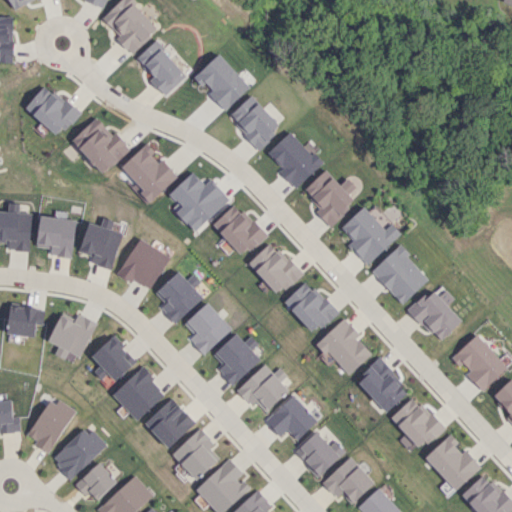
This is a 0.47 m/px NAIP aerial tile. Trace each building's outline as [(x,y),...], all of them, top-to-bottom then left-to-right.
[(9,0),(14,9),(33,0),(9,0)] [(84,0),(103,8),(106,0),(84,0)] [(133,52),(158,27),(132,0),(120,0),(101,18),(133,52)] [(0,60),(13,61),(13,42),(12,42),(13,16),(0,15),(0,60)] [(136,56),(153,77),(150,79),(163,95),(186,76),(156,40),(136,56)] [(193,77),(201,85),(202,84),(225,109),(249,86),(219,53),(193,77)] [(24,106),(56,136),(78,113),(45,83),(24,106)] [(281,126),(251,94),(228,116),(258,148),(281,126)] [(71,140),(102,173),(127,148),(96,116),(71,140)] [(265,153),(296,186),(321,163),(290,130),(265,153)] [(120,166),(142,189),(139,193),(148,202),(175,176),(152,152),(153,151),(146,142),(120,166)] [(303,189),(319,206),(315,210),(329,226),(356,201),(348,193),(355,186),(347,177),(340,184),(325,169),(303,189)] [(164,196),(195,230),(229,200),(210,179),(203,185),(192,172),(164,196)] [(242,256),(264,234),(234,203),(212,224),(242,256)] [(401,233),(391,223),(385,229),(364,205),(341,226),(352,240),(347,244),(366,264),(401,233)] [(31,212),(0,210),(0,242),(8,242),(7,250),(30,250),(31,212)] [(75,218),(39,215),(37,246),(50,247),(49,255),(71,257),(75,218)] [(79,251),(92,255),(90,263),(111,269),(122,233),(110,229),(112,220),(103,217),(100,225),(88,221),(79,251)] [(169,256),(139,237),(118,272),(148,291),(169,256)] [(247,262),(277,295),(300,273),(270,241),(247,262)] [(371,270),(402,303),(429,278),(398,245),(371,270)] [(192,274),(186,279),(178,270),(155,291),(164,302),(159,306),(174,322),(202,297),(193,287),(199,281),(192,274)] [(283,301),(313,333),(336,312),(306,280),(283,301)] [(447,304),(454,298),(439,282),(409,310),(438,341),(461,320),(447,304)] [(203,354),(231,328),(207,302),(184,323),(193,333),(188,338),(203,354)] [(7,333),(34,336),(35,323),(42,324),(44,309),(10,305),(7,333)] [(48,341),(58,345),(54,354),(64,358),(67,351),(80,357),(96,322),(77,313),(75,319),(61,313),(48,341)] [(355,337),(358,333),(343,317),(317,342),(347,375),(371,353),(355,337)] [(212,354),(222,364),(217,369),(232,385),(259,359),(251,349),(257,343),(249,335),(243,341),(235,333),(212,354)] [(507,366),(476,333),(452,356),(468,372),(466,374),(482,390),(507,366)] [(100,365),(93,371),(101,379),(107,373),(115,381),(136,361),(112,336),(91,355),(100,365)] [(407,391),(389,371),(391,369),(380,357),(356,379),(385,411),(407,391)] [(251,406),(255,401),(264,411),(288,390),(279,380),(285,374),(278,367),(272,373),(264,364),(236,389),(251,406)] [(165,392),(141,366),(112,394),(136,420),(165,392)] [(511,422),(511,378),(493,395),(511,413),(507,417),(511,422)] [(317,420),(292,394),(264,420),(279,435),(286,429),(296,439),(317,420)] [(51,396),(25,435),(48,451),(74,412),(51,396)] [(412,396),(390,417),(405,433),(399,438),(406,446),(412,441),(420,449),(443,427),(412,396)] [(168,447),(195,422),(171,397),(144,423),(168,447)] [(0,432),(19,432),(19,416),(11,416),(11,400),(0,400),(0,432)] [(70,478),(105,445),(85,425),(50,458),(70,478)] [(218,458),(208,448),(213,443),(199,427),(171,453),(196,479),(218,458)] [(329,446),(316,430),(294,450),(317,476),(344,451),(335,441),(329,446)] [(424,456),(454,490),(479,467),(457,443),(458,442),(450,433),(424,456)] [(374,482),(349,456),(321,482),(336,498),(341,493),(351,504),(374,482)] [(221,511),(250,488),(241,477),(243,475),(229,458),(195,488),(216,511),(221,511)] [(89,491),(96,499),(116,481),(98,461),(74,484),(85,495),(89,491)] [(477,511),(505,511),(511,506),(511,502),(484,472),(461,494),(477,511)] [(97,508),(101,511),(133,511),(152,494),(134,474),(97,508)] [(357,506),(362,511),(401,511),(377,487),(357,506)] [(231,511),(268,511),(265,509),(270,504),(256,489),(231,511)]
